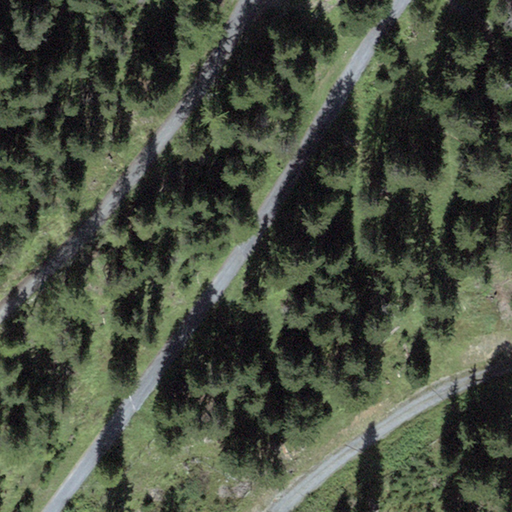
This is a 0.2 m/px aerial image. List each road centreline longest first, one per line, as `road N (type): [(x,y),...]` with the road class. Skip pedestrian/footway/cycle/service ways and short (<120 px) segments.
road 1 (track): [(400,0),(257,230),(49,511)]
road 2 (track): [(0,310),(97,218),(253,0)]
road 3 (track): [(276,511),(410,406),(511,363)]
